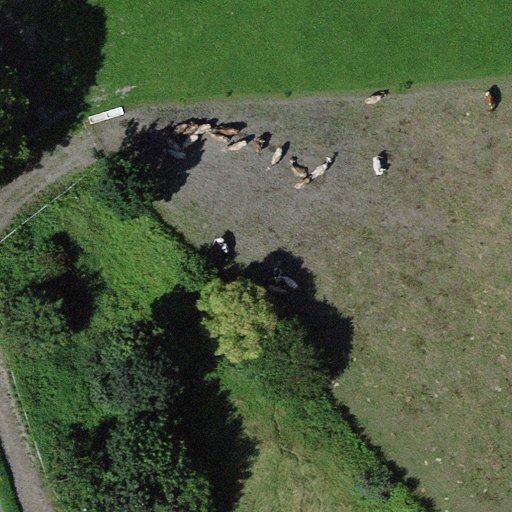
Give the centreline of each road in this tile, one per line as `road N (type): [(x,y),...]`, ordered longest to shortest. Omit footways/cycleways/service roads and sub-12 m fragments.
road 1 (track): [(142,124),(0,210)]
road 2 (track): [(0,373),(44,511)]
